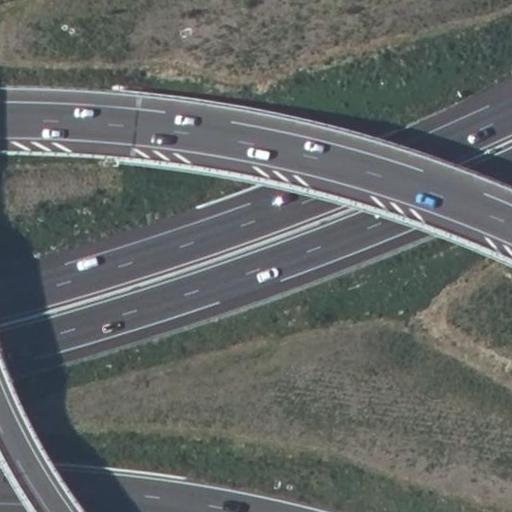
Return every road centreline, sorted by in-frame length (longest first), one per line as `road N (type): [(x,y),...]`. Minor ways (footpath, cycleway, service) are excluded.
road 1 (motorway): [(511,117),(250,224),(0,302)]
road 2 (motorway): [(0,347),(250,270),(511,165)]
road 3 (motorway): [(511,228),(333,164),(210,138),(0,120)]
road 4 (motorway): [(0,484),(66,484),(247,511)]
